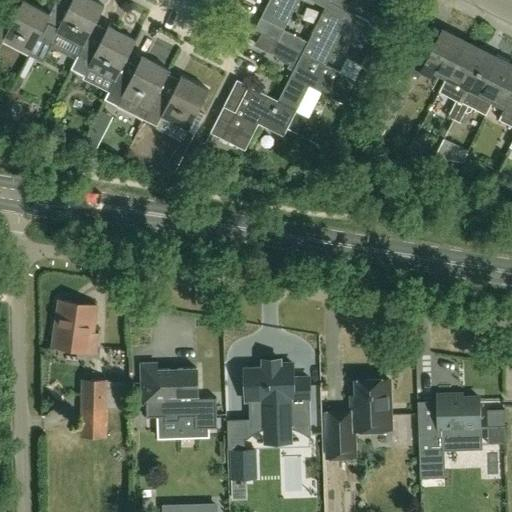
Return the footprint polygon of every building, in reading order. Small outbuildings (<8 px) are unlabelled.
[(50,14),(49,14),(22,0),(11,23),(0,17),(0,45),(2,42),(29,56),(39,35),(50,14)] [(84,43),(85,43),(104,6),(92,0),(72,0),(65,14),(52,8),(49,14),(50,14),(39,35),(51,41),(56,33),(82,46),(83,46),(84,43)] [(328,0),(268,0),(260,17),(283,29),(277,41),(301,54),(308,41),(307,41),(284,29),(298,0),(311,0),(325,7),(328,0)] [(367,44),(376,25),(340,7),(344,0),(328,0),(325,7),(307,41),(308,41),(301,54),(325,65),(342,31),(367,44)] [(118,74),(136,39),(108,25),(96,49),(85,43),(84,43),(83,46),(82,46),(70,69),(84,76),(88,67),(114,80),(118,73),(118,74)] [(447,77),(465,42),(442,30),(430,53),(419,47),(407,72),(418,78),(421,71),(431,76),(434,70),(446,76),(447,77)] [(338,71),(325,65),(301,54),(277,41),(270,53),(295,66),(277,100),(296,110),(308,85),(343,103),(355,79),(351,78),(338,71)] [(465,97),(487,53),(465,42),(447,77),(446,76),(439,91),(456,100),(454,106),(465,111),(471,100),(465,97)] [(492,100),(510,65),(487,53),(465,97),(471,100),(465,111),(454,106),(448,117),(459,123),(465,112),(466,113),(471,112),(472,109),(472,108),(486,115),(493,100),(492,100)] [(158,93),(169,70),(141,56),(130,79),(118,74),(118,73),(114,80),(104,99),(143,119),(147,111),(148,111),(157,93),(158,93)] [(355,79),(361,66),(345,58),(338,71),(351,78),(355,79)] [(511,65),(510,65),(492,100),(493,100),(506,106),(499,119),(511,125),(511,65)] [(188,131),(208,90),(181,76),(169,99),(158,93),(157,93),(148,111),(147,111),(143,119),(157,126),(161,117),(188,131)] [(293,117),(296,110),(277,100),(236,79),(210,132),(244,150),(258,123),(283,136),(287,128),(293,117)] [(388,127),(402,100),(390,93),(388,93),(374,120),(388,127)] [(293,117),(287,128),(296,133),(302,121),(293,117)] [(102,136),(91,130),(84,144),(95,148),(102,136)] [(419,156),(424,146),(413,141),(406,155),(419,156)] [(59,299),(53,347),(96,352),(98,333),(92,333),(96,304),(59,299)] [(263,367),(244,368),(245,401),(250,400),(251,427),(310,425),(309,377),(293,378),(292,363),(279,363),(277,363),(277,366),(266,367),(266,363),(263,364),(263,367)] [(220,426),(219,395),(198,396),(197,368),(153,369),(153,380),(142,381),(142,404),(147,404),(148,416),(162,416),(165,420),(174,420),(174,421),(182,421),(183,432),(211,431),(211,426),(220,426)] [(390,427),(389,379),(356,380),(357,411),(326,412),(328,458),(355,457),(354,429),(390,427)] [(107,381),(83,380),(81,436),(105,437),(106,409),(107,381)] [(129,381),(107,381),(106,409),(128,409),(129,381)] [(438,402),(418,403),(420,465),(444,465),(443,450),(481,448),(480,429),(479,396),(452,397),(452,394),(437,394),(438,402)] [(504,425),(504,409),(489,409),(486,409),(487,425),(489,425),(504,425)] [(258,477),(256,447),(229,449),(230,479),(258,477)] [(284,501),(298,497),(295,484),(281,487),(284,501)]
